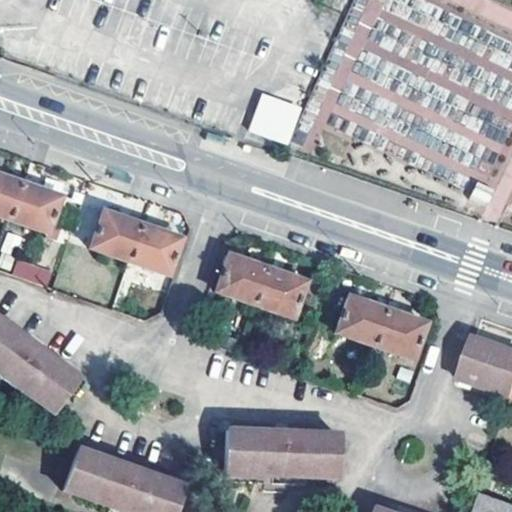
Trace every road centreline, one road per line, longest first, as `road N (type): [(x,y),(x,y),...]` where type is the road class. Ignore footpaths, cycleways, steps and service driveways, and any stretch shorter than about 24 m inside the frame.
road 1 (secondary): [(511,278),(0,101)]
road 2 (unknown): [(174,363),(408,431)]
road 3 (unknown): [(226,177),(174,363)]
road 4 (unknown): [(408,431),(489,270)]
